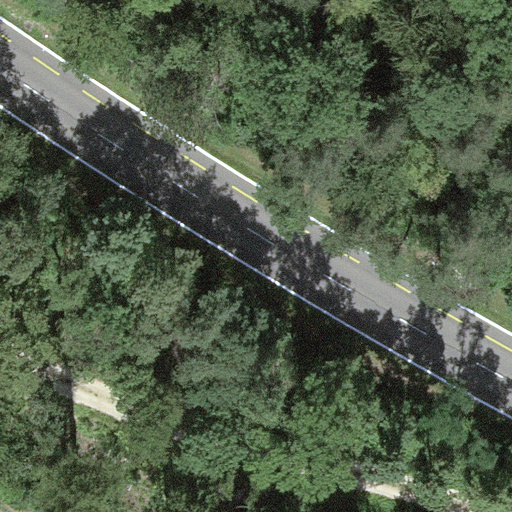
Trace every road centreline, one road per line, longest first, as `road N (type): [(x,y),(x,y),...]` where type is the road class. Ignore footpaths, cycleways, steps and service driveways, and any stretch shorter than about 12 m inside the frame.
road 1 (secondary): [(511,393),(114,150),(0,68)]
road 2 (track): [(476,511),(174,428),(0,355)]
